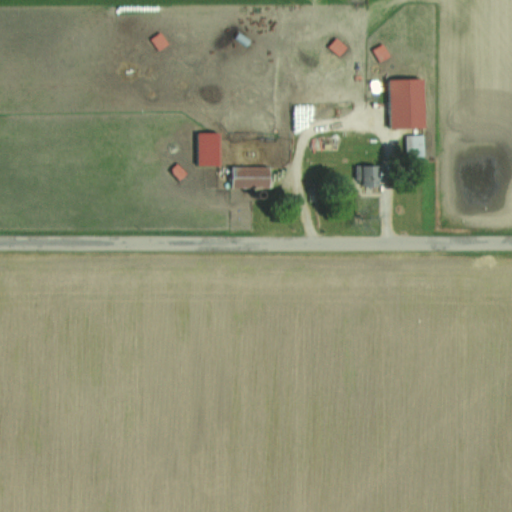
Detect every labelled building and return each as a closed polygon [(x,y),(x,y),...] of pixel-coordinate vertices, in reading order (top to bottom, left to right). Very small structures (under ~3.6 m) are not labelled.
[(247,36),(236,25),(218,42),(228,53),(247,36)] [(391,56),(385,44),(375,49),(381,61),(391,56)] [(407,161),(426,161),(426,134),(407,134),(407,161)] [(379,165),(362,165),(362,186),(379,186),(379,165)] [(271,166),(233,166),(233,188),(271,188),(271,166)]
